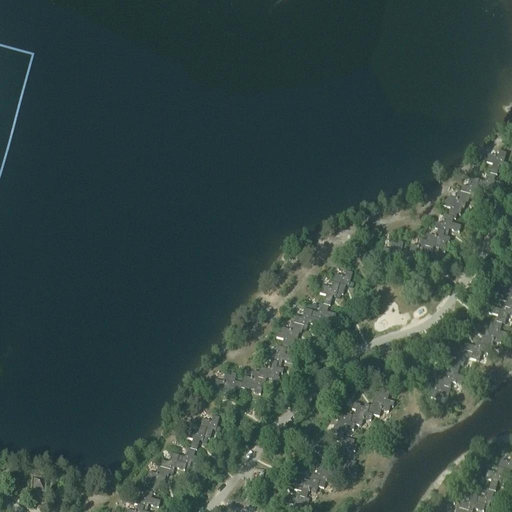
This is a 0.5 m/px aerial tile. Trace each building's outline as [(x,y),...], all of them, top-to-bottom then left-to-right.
[(382,251),(380,263),(388,265),(388,263),(395,264),(396,262),(401,263),(402,260),(409,262),(409,260),(419,261),(419,264),(427,266),(428,259),(427,259),(428,255),(431,256),(432,251),(434,251),(434,250),(439,251),(438,254),(445,255),(446,248),(445,248),(446,245),(449,246),(450,241),(447,240),(449,232),(458,234),(460,228),(451,226),(453,219),(456,220),(456,217),(460,218),(461,211),(464,212),(466,205),(468,205),(468,203),(472,204),(474,195),(485,197),(485,193),(490,193),(490,189),(501,192),(502,186),(493,183),(495,177),(497,178),(499,167),(506,169),(507,165),(503,164),(506,155),(499,153),(498,159),(488,157),(486,165),(492,166),(490,176),(486,175),(484,184),(470,180),(468,189),(462,188),(461,194),(458,193),(456,200),(448,199),(447,205),(444,204),(443,209),(450,210),(449,215),(448,218),(444,218),(443,227),(436,225),(435,232),(438,233),(436,240),(428,238),(426,244),(420,243),(418,249),(410,248),(409,254),(401,252),(402,245),(398,244),(397,247),(391,246),(390,252),(382,251)] [(215,382),(211,394),(220,396),(220,394),(228,396),(228,393),(235,395),(235,392),(241,394),(242,391),(248,393),(249,391),(254,392),(253,396),(260,398),(261,391),(260,391),(262,383),(266,384),(267,381),(272,382),(270,386),(277,388),(279,381),(277,380),(278,377),(281,378),(283,372),(280,371),(282,364),(291,366),(293,360),(284,357),(285,352),(288,353),(289,348),(292,349),(294,343),(296,344),(298,335),(301,336),(303,328),(306,329),(307,327),(317,329),(317,328),(322,329),(324,321),(333,323),(335,317),(326,315),(328,309),(329,309),(332,299),(339,301),(340,297),(342,298),(345,288),(348,289),(352,275),(345,274),(344,279),(334,277),(330,291),(321,288),(319,297),(325,299),(322,307),(319,306),(317,315),(303,312),(301,321),(295,319),(293,325),(291,325),(289,332),(281,330),(280,336),(277,335),(275,340),(282,342),(280,350),(277,349),(275,358),(270,357),(268,364),(270,365),(268,371),(260,369),(259,375),(252,373),(251,381),(243,379),(241,386),(233,384),(235,376),(231,375),(230,378),(224,377),(222,384),(215,382)] [(430,386),(429,390),(433,391),(430,401),(437,403),(439,396),(448,399),(452,385),(461,387),(463,379),(457,378),(459,369),(463,370),(465,360),(479,364),(481,354),(487,355),(488,349),(492,350),(493,344),(501,345),(502,339),(505,340),(506,335),(500,333),(502,325),(505,326),(507,317),(511,318),(511,311),(511,312),(511,309),(511,293),(510,293),(511,289),(504,288),(503,294),(504,294),(503,299),(500,298),(499,303),(502,304),(500,311),(490,309),(488,316),(497,318),(496,322),(494,322),(493,327),(489,326),(488,332),(485,332),(484,339),(481,339),(480,343),(476,342),(475,349),(464,347),(464,348),(460,347),(458,355),(448,352),(447,359),(456,361),(454,367),(453,367),(450,376),(443,375),(442,379),(440,378),(438,388),(430,386)] [(284,499),(283,506),(292,508),(290,511),(299,511),(300,507),(306,508),(307,503),(306,502),(308,494),(315,496),(317,490),(323,491),(325,484),(333,486),(334,479),(346,482),(348,474),(355,476),(357,470),(354,469),(355,464),(344,462),(346,453),(354,455),(355,448),(353,447),(354,443),(343,441),(345,432),(353,433),(355,427),(361,429),(363,422),(370,423),(371,417),(379,419),(380,412),(390,414),(391,412),(388,411),(389,408),(392,408),(393,403),(387,402),(389,394),(381,392),(379,396),(376,395),(375,402),(372,401),(370,409),(363,407),(362,410),(359,409),(359,407),(352,406),(351,412),(354,413),(353,419),(346,417),(345,420),(341,419),(342,417),(335,416),(333,422),(337,423),(335,430),(333,430),(331,437),(336,438),(335,444),(338,445),(336,452),(334,451),(332,457),(338,459),(336,465),(339,466),(337,475),(331,473),(331,476),(321,474),(322,469),(316,468),(314,475),(315,475),(315,478),(313,478),(311,485),(304,483),(305,479),(299,478),(297,485),(298,485),(297,489),(294,488),(293,493),(296,494),(295,502),(284,499)] [(142,511),(143,509),(147,510),(147,511),(152,511),(157,511),(158,504),(151,502),(152,497),(154,497),(155,492),(159,493),(160,487),(163,487),(165,479),(171,480),(174,471),(183,473),(182,475),(187,476),(190,464),(196,465),(196,468),(200,469),(201,461),(193,459),(194,453),(196,453),(198,443),(202,444),(202,442),(206,442),(209,442),(211,434),(216,435),(219,420),(212,418),(211,424),(201,422),(198,435),(188,433),(186,441),(192,442),(190,451),(186,450),(184,460),(169,456),(167,465),(161,464),(160,470),(157,469),(156,476),(148,474),(145,485),(149,486),(147,494),(143,493),(141,502),(135,501),(134,507),(136,508),(135,511),(142,511)] [(473,511),(475,511),(487,511),(489,506),(499,508),(501,502),(492,499),(493,494),(495,494),(498,484),(501,485),(502,481),(508,483),(511,473),(511,458),(509,464),(500,462),(496,476),(487,473),(485,481),(491,483),(488,492),(485,491),(482,500),(469,497),(466,506),(461,505),(459,511),(456,510),(455,511),(473,511)] [(33,480),(32,491),(43,492),(44,481),(33,480)]
